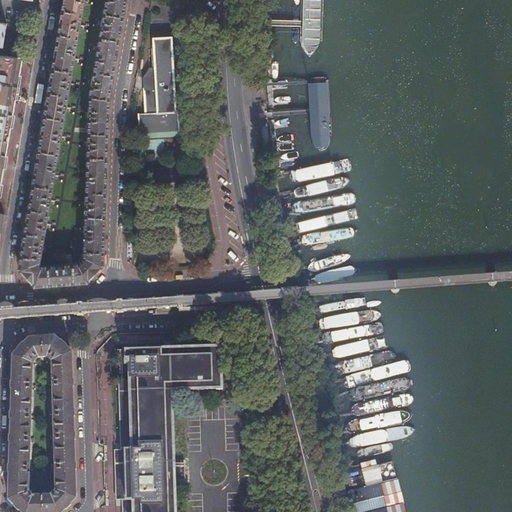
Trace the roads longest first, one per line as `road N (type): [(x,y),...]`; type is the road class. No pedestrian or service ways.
road 1 (residential): [(5,298),(45,0)]
road 2 (residential): [(136,0),(120,90),(111,291)]
road 3 (primary): [(262,268),(238,135),(230,0)]
road 4 (residential): [(86,511),(93,324)]
road 5 (residential): [(93,324),(275,319)]
road 6 (residential): [(262,268),(111,291)]
